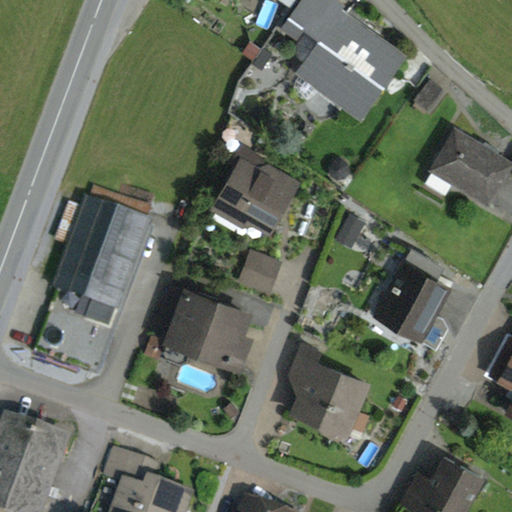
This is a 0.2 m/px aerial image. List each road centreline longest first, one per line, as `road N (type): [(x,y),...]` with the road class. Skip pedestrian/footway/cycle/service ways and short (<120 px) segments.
road 1 (residential): [(235,456),(372,505),(511,260)]
road 2 (primary): [(100,0),(0,270)]
road 3 (residential): [(0,373),(235,456)]
road 4 (residential): [(511,121),(380,0)]
road 5 (residential): [(289,309),(235,456)]
